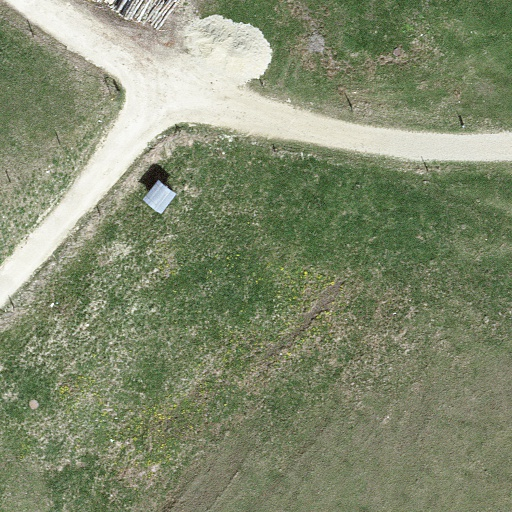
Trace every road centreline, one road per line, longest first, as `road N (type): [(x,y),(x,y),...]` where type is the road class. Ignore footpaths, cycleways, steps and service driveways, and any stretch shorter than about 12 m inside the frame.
road 1 (track): [(159,84),(220,105),(408,141),(511,140)]
road 2 (track): [(25,0),(159,84)]
